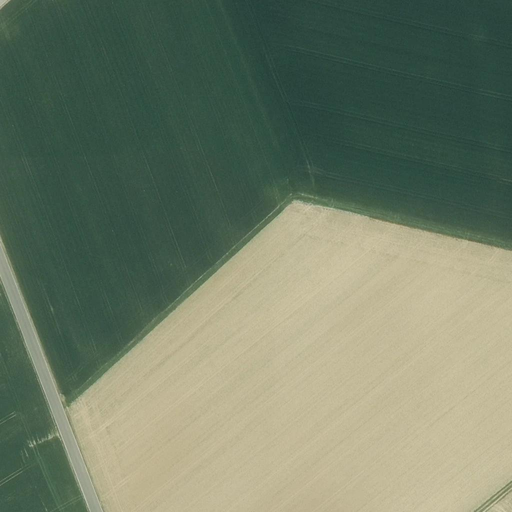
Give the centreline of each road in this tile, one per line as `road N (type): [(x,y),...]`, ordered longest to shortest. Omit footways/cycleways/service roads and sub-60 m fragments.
road 1 (track): [(511,250),(297,202),(282,207),(58,412)]
road 2 (unclassified): [(96,511),(0,258)]
